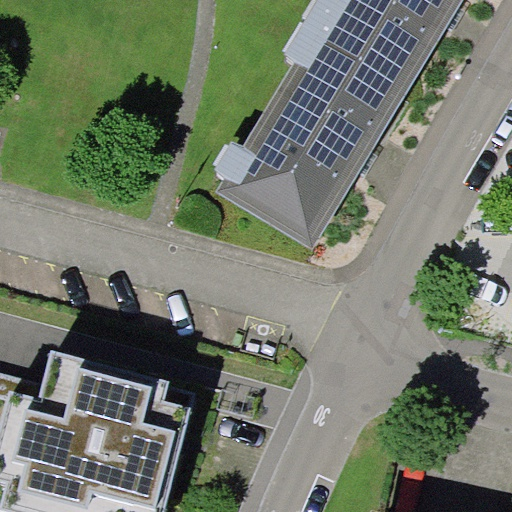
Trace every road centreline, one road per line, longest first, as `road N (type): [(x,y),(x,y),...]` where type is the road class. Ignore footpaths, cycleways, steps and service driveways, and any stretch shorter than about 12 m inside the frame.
road 1 (residential): [(0,224),(252,291),(357,365)]
road 2 (residential): [(357,365),(511,103)]
road 3 (residential): [(357,365),(511,403)]
road 4 (residential): [(298,511),(357,365)]
